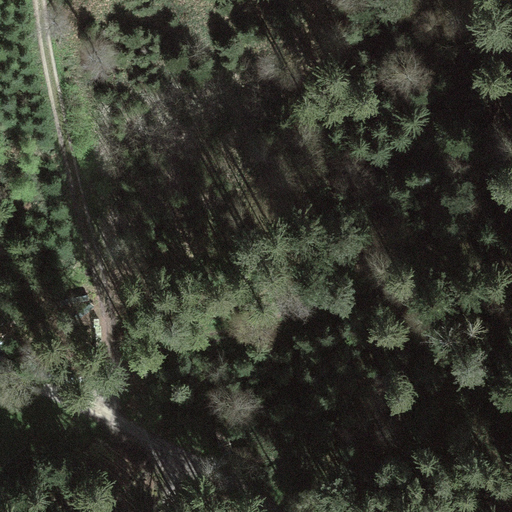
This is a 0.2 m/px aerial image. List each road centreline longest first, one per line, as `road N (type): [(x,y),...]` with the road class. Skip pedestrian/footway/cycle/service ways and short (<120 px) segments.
road 1 (track): [(466,0),(504,128),(499,155),(472,193),(422,227),(251,309),(39,378)]
road 2 (track): [(40,0),(120,352),(105,418),(0,469)]
road 3 (track): [(273,511),(39,378),(0,367)]
road 4 (track): [(511,268),(446,270),(382,290),(251,309)]
